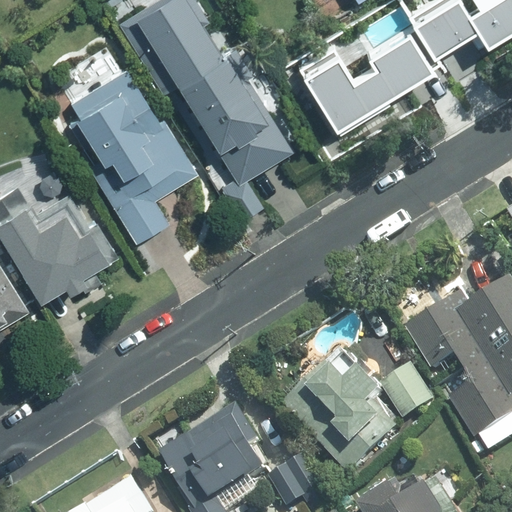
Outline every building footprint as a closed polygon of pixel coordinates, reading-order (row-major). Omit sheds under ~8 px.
[(191,0),(156,0),(117,25),(226,193),(289,152),(191,0)] [(511,0),(417,0),(385,22),(407,55),(435,36),(449,58),(511,16),(511,0)] [(125,60),(48,109),(139,247),(170,227),(154,202),(199,173),(125,60)] [(323,99),(295,119),(324,161),(352,141),(323,99)] [(8,193),(0,198),(0,257),(36,312),(114,261),(68,191),(25,219),(8,193)] [(0,277),(0,327),(22,313),(0,277)] [(454,288),(392,326),(474,459),(511,435),(511,279),(465,307),(454,288)] [(411,416),(347,355),(290,414),(354,475),(411,416)] [(277,471),(241,408),(163,453),(197,511),(230,511),(225,501),(277,471)] [(462,511),(429,458),(355,504),(360,511),(462,511)] [(308,511),(330,511),(333,511),(303,460),(270,479),(289,511),(303,502),(308,511)] [(151,511),(137,485),(88,511),(151,511)]
